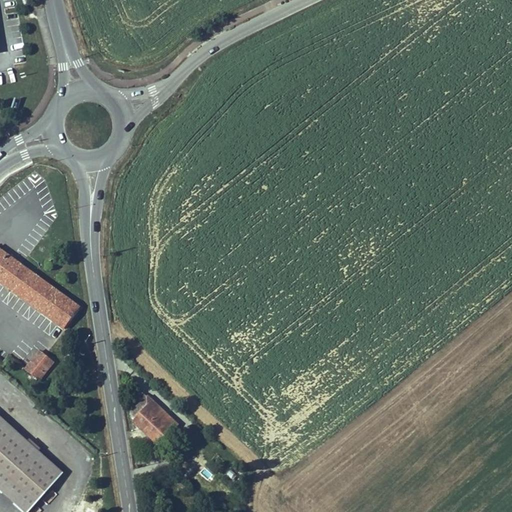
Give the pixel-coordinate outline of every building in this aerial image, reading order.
[(0,290),(64,341),(81,320),(0,256),(0,290)] [(22,366),(38,381),(55,363),(40,348),(22,366)] [(137,417),(146,426),(159,411),(142,394),(132,404),(137,417)] [(159,411),(146,426),(160,439),(179,419),(169,409),(163,414),(159,411)] [(38,511),(62,486),(0,428),(0,501),(11,511),(38,511)]
